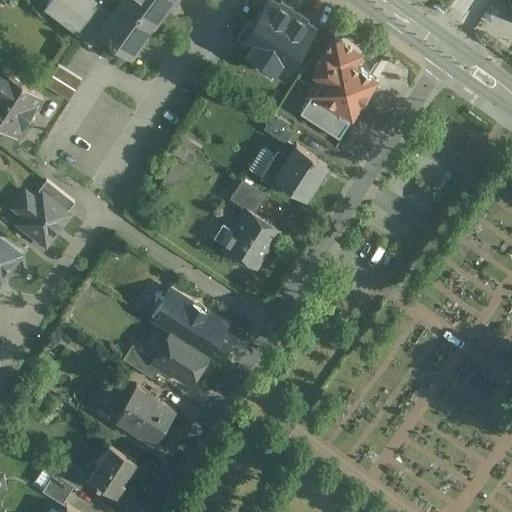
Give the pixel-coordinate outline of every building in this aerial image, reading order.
[(49,0),(45,6),(91,41),(99,30),(130,53),(168,0),(49,0)] [(268,0),(253,20),(285,43),(307,13),(288,0),(268,0)] [(338,90),(353,66),(360,55),(351,49),(351,48),(345,44),(344,45),(335,39),(331,46),(330,45),(326,51),(327,52),(323,57),(322,57),(317,64),(319,66),(313,74),(321,80),(338,90)] [(57,64),(45,85),(69,100),(81,79),(65,69),(57,64)] [(338,90),(321,80),(310,96),(339,116),(342,112),(352,118),(361,103),(362,104),(368,94),(367,94),(376,81),(369,77),(370,75),(361,70),(360,71),(353,66),(338,90)] [(43,97),(2,71),(1,73),(0,72),(0,97),(30,117),(43,97)] [(30,117),(0,97),(0,125),(17,137),(30,117)] [(296,126),(273,113),(264,128),(286,142),(296,126)] [(327,162),(296,143),(289,155),(280,150),(276,155),(273,153),(260,175),(277,185),(280,180),(305,196),(327,162)] [(268,194),(242,179),(229,198),(245,208),(246,207),(255,213),(268,194)] [(74,202),(46,180),(38,190),(41,192),(42,192),(67,211),(74,202)] [(41,192),(36,199),(25,191),(13,207),(23,215),(17,223),(45,245),(70,214),(67,211),(42,192),(41,192)] [(255,213),(246,207),(245,208),(222,244),(224,251),(234,257),(240,256),(256,265),(265,250),(267,251),(272,250),(275,245),(274,241),(272,239),(279,228),(255,213)] [(0,279),(19,254),(0,240),(0,279)] [(191,302),(169,288),(151,317),(171,330),(186,340),(195,325),(218,339),(227,325),(205,311),(205,310),(192,301),(191,302)] [(218,339),(195,325),(186,340),(209,354),(218,339)] [(186,340),(171,330),(153,358),(153,359),(161,365),(190,383),(209,354),(186,340)] [(153,358),(131,345),(123,359),(153,378),(161,365),(153,359),(153,358)] [(174,408),(135,383),(124,401),(126,402),(118,416),(154,439),(174,408)] [(136,460),(108,442),(89,473),(87,475),(88,475),(96,481),(96,482),(99,484),(100,483),(117,494),(125,481),(123,480),(136,460)] [(89,473),(63,456),(53,472),(73,485),(79,489),(88,475),(87,475),(89,473)] [(73,485),(53,472),(42,490),(62,503),(73,485)]
